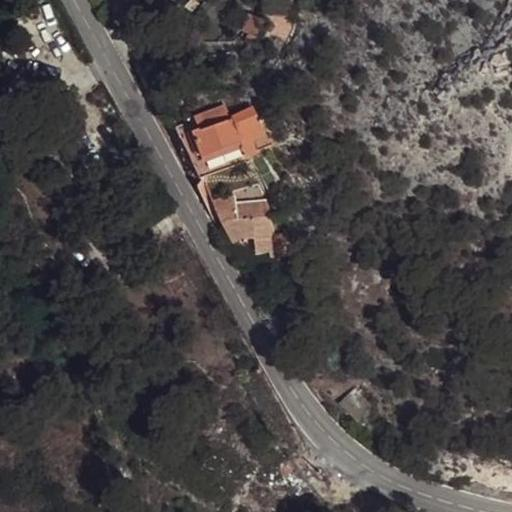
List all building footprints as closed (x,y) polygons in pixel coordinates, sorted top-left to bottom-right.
[(265,116),(204,138),(212,159),(258,142),(254,133),(269,128),(265,116)] [(268,224),(295,215),(288,195),(260,203),(268,224)] [(309,252),(295,215),(268,224),(254,230),(268,267),(282,260),(277,248),(293,244),(297,258),(309,252)] [(8,348),(0,334),(0,387),(25,431),(50,413),(8,348)] [(372,404),(348,391),(338,407),(363,421),(372,404)]
